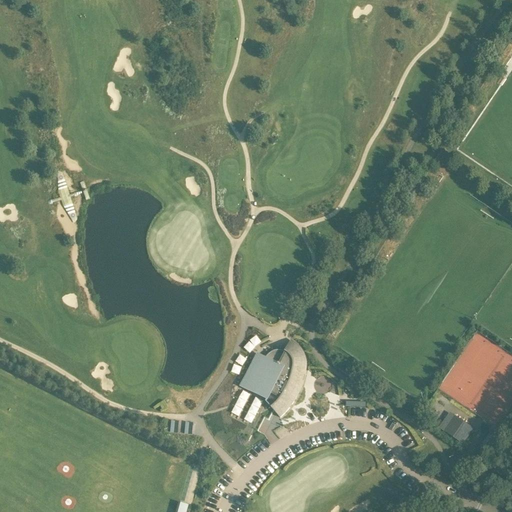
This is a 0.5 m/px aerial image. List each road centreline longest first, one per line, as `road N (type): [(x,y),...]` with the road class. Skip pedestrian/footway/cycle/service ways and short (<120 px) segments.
road 1 (track): [(189,421),(223,373),(244,322),(230,266),(252,210),(243,146),(223,98),(242,25),(238,0)]
road 2 (track): [(246,474),(182,417),(105,401),(0,339)]
road 3 (track): [(300,226),(342,202),(409,64),(448,12)]
road 4 (track): [(252,210),(271,207),(298,224),(313,263),(276,334),(244,316)]
road 5 (track): [(235,246),(215,215),(208,172),(171,148)]
